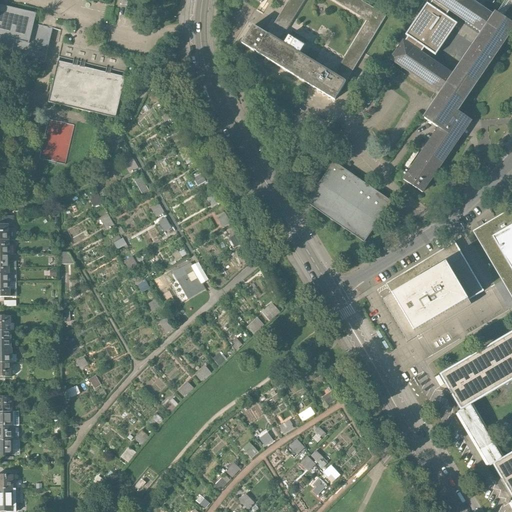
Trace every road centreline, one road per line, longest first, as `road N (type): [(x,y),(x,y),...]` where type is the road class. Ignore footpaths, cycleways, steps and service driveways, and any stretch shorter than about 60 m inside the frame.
road 1 (secondary): [(332,294),(210,82),(202,0)]
road 2 (secondary): [(461,511),(332,294)]
road 3 (residential): [(332,294),(443,225),(511,160)]
